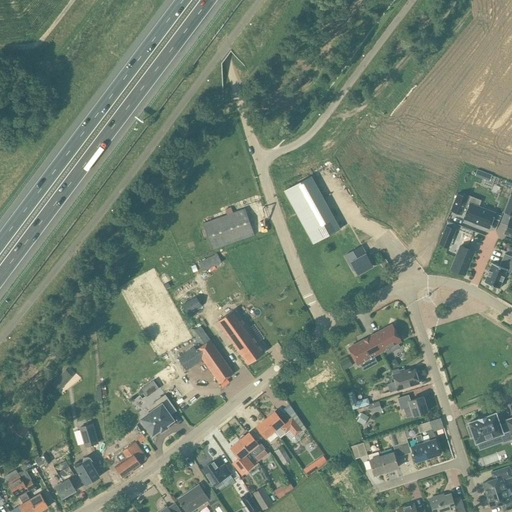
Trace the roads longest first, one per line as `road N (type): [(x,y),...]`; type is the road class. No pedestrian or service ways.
road 1 (unclassified): [(0,336),(261,0)]
road 2 (motorway): [(0,285),(214,0)]
road 3 (residential): [(323,327),(142,474),(80,511)]
road 4 (motorway): [(182,0),(0,244)]
road 5 (unclassified): [(412,0),(316,127),(257,160)]
road 6 (unclassified): [(257,160),(205,0)]
road 7 (residential): [(262,173),(323,327)]
road 8 (residential): [(447,419),(405,286)]
